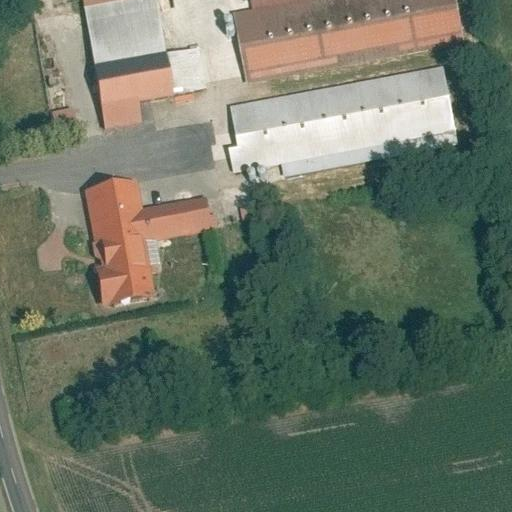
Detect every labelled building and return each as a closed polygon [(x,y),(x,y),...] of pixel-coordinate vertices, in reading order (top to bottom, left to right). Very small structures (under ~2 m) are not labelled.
[(164,0),(131,0),(90,8),(101,66),(174,52),(164,0)] [(239,12),(252,82),(472,41),(464,0),(258,0),(260,8),(239,12)] [(174,52),(181,91),(213,85),(206,47),(174,52)] [(174,52),(101,66),(113,130),(146,124),(141,98),(181,91),(174,52)] [(449,68),(237,109),(245,148),(239,150),(243,171),(289,162),(292,177),(464,144),(449,68)] [(54,111),(57,135),(78,133),(76,108),(54,111)] [(141,181),(90,191),(111,305),(163,295),(153,243),(147,212),(141,181)] [(147,212),(153,243),(221,230),(215,199),(147,212)]
